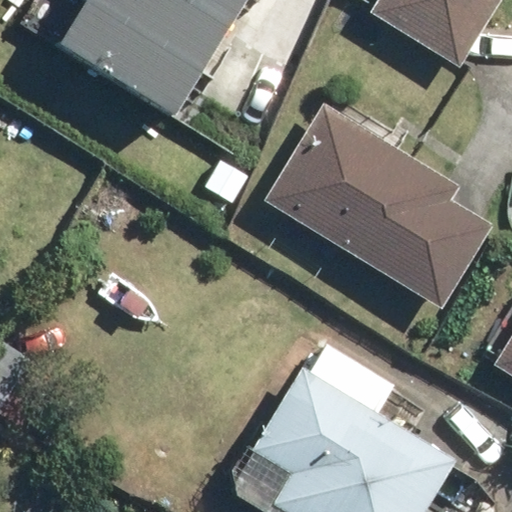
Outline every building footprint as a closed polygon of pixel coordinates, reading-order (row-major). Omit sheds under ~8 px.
[(99,0),(78,0),(56,37),(171,109),(200,62),(99,0)] [(208,0),(99,0),(200,62),(230,13),(208,0)] [(208,0),(230,13),(238,0),(208,0)] [(382,0),(374,13),(465,70),(508,0),(382,0)] [(319,118),(269,201),(453,312),(503,228),(454,198),(463,182),(366,123),(356,140),(319,118)] [(15,335),(0,355),(0,409),(31,432),(54,401),(21,376),(39,353),(15,335)] [(511,337),(497,362),(511,371),(511,337)] [(303,378),(261,443),(302,469),(281,503),(295,511),(434,511),(466,462),(457,457),(469,439),(447,425),(436,442),(384,409),(399,385),(332,343),(325,354),(304,341),(287,368),(303,378)] [(115,390),(94,407),(129,449),(153,430),(139,413),(164,393),(148,373),(120,396),(115,390)]
